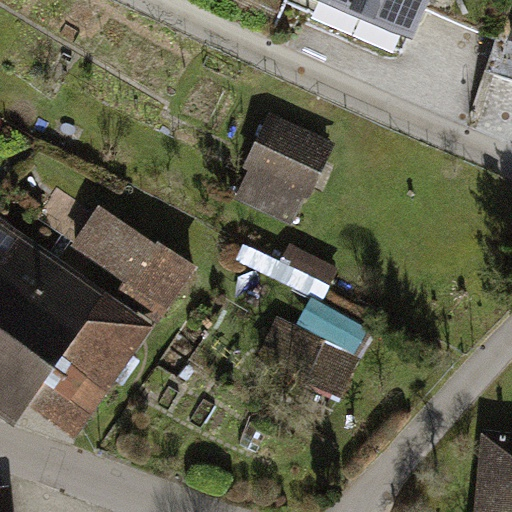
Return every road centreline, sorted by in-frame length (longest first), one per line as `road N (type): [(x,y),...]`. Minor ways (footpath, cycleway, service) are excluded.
road 1 (residential): [(511,159),(160,0)]
road 2 (unclassified): [(358,511),(511,338)]
road 3 (residential): [(0,442),(186,511)]
